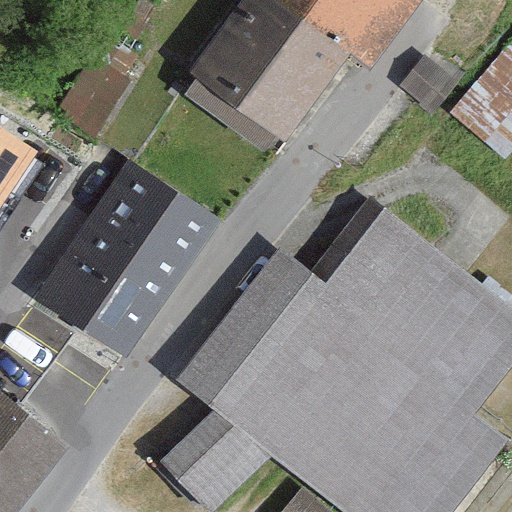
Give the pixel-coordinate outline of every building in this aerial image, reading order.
[(240,0),(187,73),(286,145),(351,55),(371,70),(422,0),(240,0)] [(511,43),(449,114),(503,162),(511,152),(511,43)] [(458,81),(424,55),(400,87),(434,113),(458,81)] [(131,81),(91,58),(57,114),(98,138),(131,81)] [(0,210),(40,151),(0,124),(0,210)] [(219,222),(131,162),(37,298),(125,359),(219,222)] [(280,246),(177,380),(215,409),(160,462),(207,511),(213,511),(272,456),(345,511),(451,511),(508,439),(478,416),(511,372),(511,302),(370,194),(312,271),(280,246)] [(0,511),(15,511),(61,458),(0,408),(0,511)] [(332,511),(302,487),(281,511),(332,511)]
